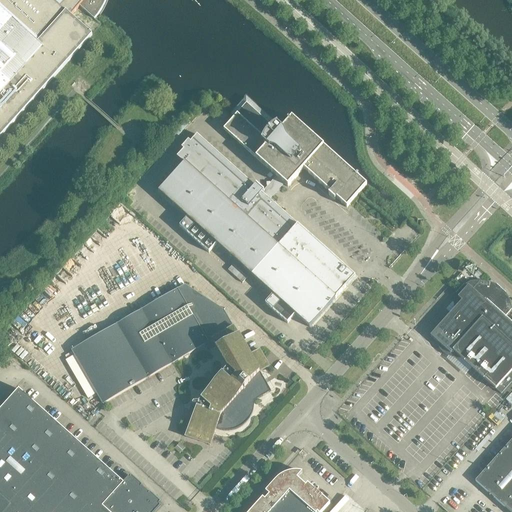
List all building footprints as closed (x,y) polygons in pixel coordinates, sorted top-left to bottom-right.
[(0,0),(0,137),(92,35),(71,16),(80,6),(94,19),(97,15),(102,7),(105,0),(0,0)] [(246,98),(234,111),(231,115),(234,117),(223,130),(276,177),(268,185),(275,191),(282,183),(288,187),(304,170),(330,193),(328,195),(334,201),(336,199),(346,208),(367,186),(292,118),(281,130),(246,98)] [(268,199),(275,191),(268,185),(263,191),(256,184),(254,186),(197,135),(190,142),(188,140),(181,148),(183,150),(177,157),(184,164),(158,192),(187,218),(179,227),(209,253),(216,244),(252,277),(298,226),(268,199)] [(298,226),(252,277),(273,295),(265,304),(287,324),(295,315),(309,328),(355,277),(298,226)] [(242,283),(247,278),(233,265),(228,271),(242,283)] [(509,300),(504,292),(497,286),(489,282),(480,281),(472,290),(468,286),(458,298),(462,301),(430,336),(450,354),(453,351),(496,389),(500,384),(506,389),(511,381),(511,325),(504,318),(511,310),(509,300)] [(210,446),(216,429),(220,430),(224,431),(228,431),(231,430),(235,429),(238,428),(241,426),(244,424),(247,422),(249,419),(252,414),(253,411),(254,409),(252,405),(251,402),(251,398),(252,394),(255,391),(250,382),(259,372),(269,367),(259,350),(250,355),(223,310),(219,307),(213,311),(207,301),(202,303),(198,296),(185,303),(177,289),(71,351),(102,405),(212,341),(228,369),(198,402),(186,437),(210,446)] [(0,410),(0,511),(153,511),(161,504),(130,476),(123,483),(19,390),(0,410)] [(511,511),(511,440),(475,482),(509,511),(511,511)] [(179,453),(184,448),(180,443),(174,448),(179,453)] [(322,511),(330,504),(307,484),(305,486),(297,478),(302,473),(292,472),(283,475),(275,481),(265,492),(269,495),(265,500),(262,498),(249,511),(322,511)]
